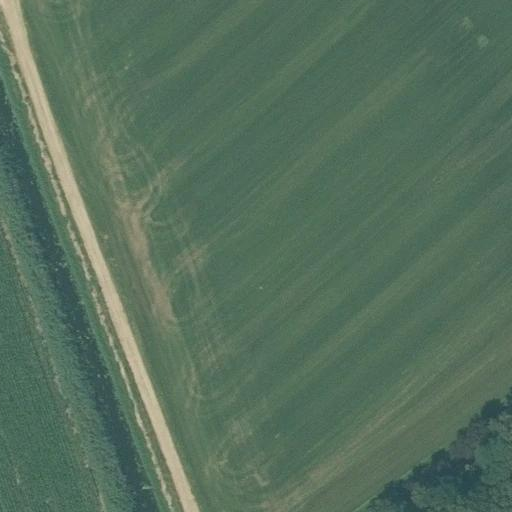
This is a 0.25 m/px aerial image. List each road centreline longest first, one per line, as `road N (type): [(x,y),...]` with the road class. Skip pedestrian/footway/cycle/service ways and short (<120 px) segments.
road 1 (track): [(1,0),(191,511)]
road 2 (track): [(413,511),(511,439)]
